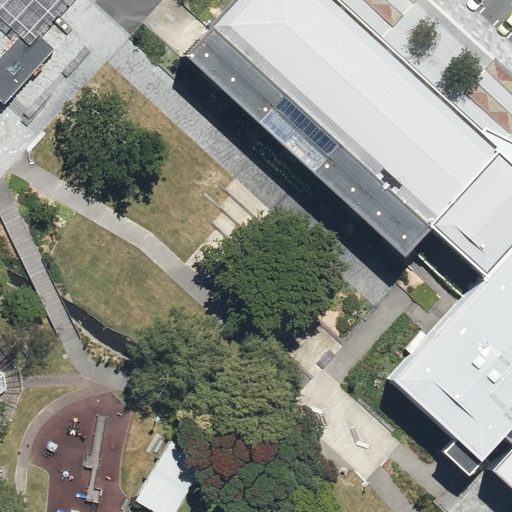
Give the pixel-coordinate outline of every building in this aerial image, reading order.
[(3,0),(0,4),(0,19),(7,26),(33,50),(79,0),(3,0)] [(489,431),(511,406),(511,138),(480,122),(476,126),(338,0),(221,0),(180,48),(398,248),(422,218),(477,268),(384,370),(473,452),(489,431)] [(57,54),(32,32),(0,68),(0,101),(8,108),(57,54)] [(511,406),(489,431),(499,441),(476,464),(482,469),(495,482),(511,496),(511,494),(511,406)] [(511,511),(511,506),(498,493),(479,511),(511,511)]
